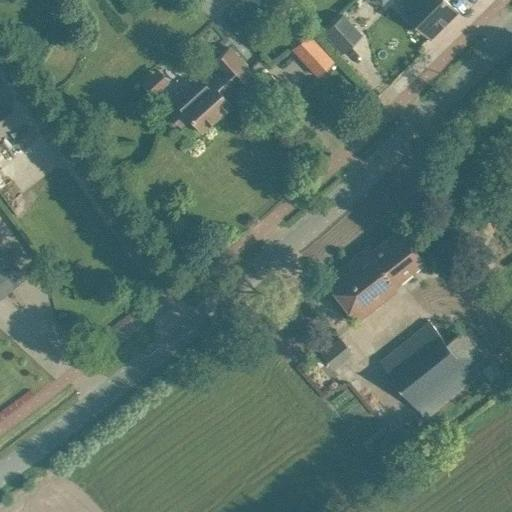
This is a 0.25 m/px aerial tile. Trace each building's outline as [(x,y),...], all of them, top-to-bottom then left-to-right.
[(459,10),(449,0),(448,0),(414,0),(404,10),(431,37),(459,10)] [(341,53),(361,35),(342,15),(323,33),(341,53)] [(299,26),(284,40),(292,48),(307,34),(299,26)] [(234,91),(254,73),(230,45),(210,63),(214,68),(166,112),(180,128),(189,118),(201,132),(218,117),(221,119),(233,106),(225,97),(232,89),(234,91)] [(169,82),(157,68),(140,83),(152,97),(169,82)] [(474,216),(488,234),(509,214),(494,197),(474,216)] [(369,245),(324,280),(336,296),(353,320),(392,292),(389,288),(422,264),(398,231),(373,250),(369,245)] [(0,295),(25,277),(0,243),(0,295)] [(450,342),(430,318),(380,360),(424,416),(477,376),(471,370),(493,354),(470,325),(450,342)] [(352,329),(334,346),(349,363),(367,346),(352,329)]
